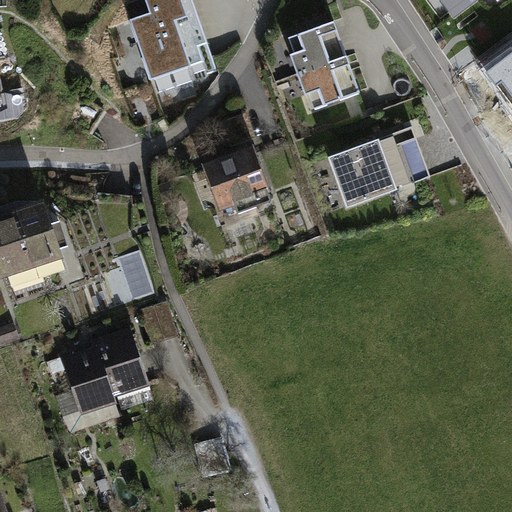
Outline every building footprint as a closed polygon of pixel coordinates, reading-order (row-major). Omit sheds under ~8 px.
[(160,0),(161,3),(140,10),(160,72),(199,60),(191,33),(211,27),(202,0),(160,0)] [(444,0),(455,18),(484,0),(444,0)] [(334,19),(288,35),(294,51),(291,52),(306,94),(311,92),(316,105),(359,90),(334,19)] [(411,125),(329,155),(348,205),(430,175),(411,125)] [(257,146),(199,161),(212,213),(270,198),(257,146)] [(34,204),(0,214),(0,279),(51,265),(34,204)] [(94,352),(56,365),(76,424),(114,411),(110,402),(146,389),(125,328),(90,340),(94,352)]
